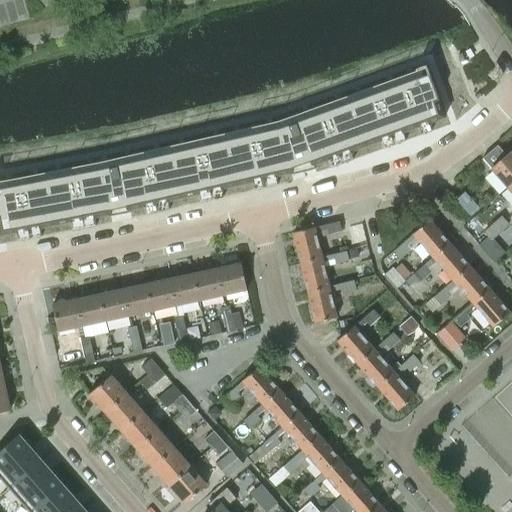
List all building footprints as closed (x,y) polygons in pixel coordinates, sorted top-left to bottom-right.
[(0,234),(108,214),(109,215),(131,211),(130,209),(290,172),(290,174),(315,168),(314,164),(445,117),(426,64),(424,65),(427,73),(281,127),(101,168),(0,187),(0,234)] [(499,144),(483,158),(492,168),(508,186),(511,182),(511,154),(510,152),(508,154),(499,144)] [(479,208),(465,191),(455,200),(470,216),(479,208)] [(494,223),(501,231),(509,224),(502,216),(494,223)] [(416,238),(432,257),(449,242),(429,219),(393,250),(400,258),(411,248),(408,245),(416,238)] [(294,232),(301,262),(323,257),(317,232),(328,229),(330,235),(342,231),(339,220),(294,232)] [(354,248),(368,245),(362,223),(348,227),(354,248)] [(492,238),(501,231),(494,223),(485,230),(492,238)] [(436,261),(453,280),(469,265),(449,242),(432,257),(414,273),(421,280),(430,271),(428,268),(436,261)] [(301,262),(309,291),(330,286),(324,261),(335,258),(336,263),(348,260),(346,251),(323,257),(301,262)] [(218,268),(224,295),(248,290),(242,263),(218,268)] [(456,284),(473,303),(490,288),(469,265),(453,280),(434,296),(440,303),(451,295),(447,291),(456,284)] [(398,287),(406,280),(394,266),(386,273),(398,287)] [(195,273),(201,300),(224,295),(218,268),(195,273)] [(171,278),(177,305),(201,300),(195,273),(171,278)] [(148,284),(154,311),(177,305),(171,278),(148,284)] [(356,290),(354,281),(354,279),(341,283),(330,286),(309,291),(316,322),(338,316),(331,291),(343,288),(344,293),(356,290)] [(378,280),(366,289),(375,300),(386,291),(378,280)] [(148,284),(125,289),(131,316),(154,311),(148,284)] [(510,311),(490,288),(473,303),(455,319),(461,326),(471,317),(468,314),(476,307),(493,326),(510,311)] [(102,294),(108,321),(131,316),(125,289),(102,294)] [(78,299),(84,326),(108,321),(102,294),(78,299)] [(60,331),(84,326),(78,299),(54,304),(60,331)] [(221,307),(224,320),(233,318),(230,305),(221,307)] [(337,340),(358,363),(375,348),(358,330),(367,322),(370,325),(380,317),(373,309),(337,340)] [(174,318),(176,329),(186,327),(183,315),(174,318)] [(411,317),(400,327),(407,336),(414,332),(419,326),(411,317)] [(236,330),(233,318),(224,320),(227,333),(236,330)] [(439,334),(453,350),(466,338),(452,322),(439,334)] [(128,328),(130,341),(140,339),(137,326),(128,328)] [(176,329),(179,343),(189,341),(186,327),(176,329)] [(393,332),(375,348),(358,363),(378,386),(394,371),(378,353),(387,345),(390,348),(400,340),(393,332)] [(162,336),(164,345),(175,343),(173,333),(162,336)] [(80,338),(83,351),(92,349),(90,336),(80,338)] [(130,341),(133,353),(142,351),(140,339),(130,341)] [(83,351),(86,364),(95,362),(92,349),(83,351)] [(394,371),(378,386),(398,409),(415,394),(398,375),(407,368),(410,370),(419,362),(413,354),(394,371)] [(150,357),(135,360),(147,375),(148,376),(158,367),(151,358),(150,357)] [(259,365),(224,396),(231,404),(241,395),(238,391),(246,385),(262,403),(279,388),(259,365)] [(148,376),(140,383),(146,390),(154,383),(155,384),(165,375),(158,367),(148,376)] [(91,393),(107,412),(129,393),(113,374),(91,393)] [(173,404),(180,412),(190,403),(174,385),(159,399),(167,408),(173,404)] [(0,412),(13,410),(7,386),(0,387),(0,412)] [(259,406),(245,419),(251,425),(261,417),(258,414),(266,407),(282,426),(299,411),(279,388),(262,403),(259,406)] [(129,393),(107,412),(123,430),(145,411),(129,393)] [(190,403),(180,412),(187,420),(197,411),(190,403)] [(145,411),(123,430),(138,448),(160,429),(145,411)] [(264,441),(263,443),(270,451),(282,441),(281,440),(278,436),(286,430),(302,449),(319,434),(299,411),(282,426),(264,441)] [(160,429),(138,448),(154,466),(176,447),(160,429)] [(204,439),(211,447),(221,439),(214,431),(204,439)] [(19,433),(0,450),(0,477),(8,486),(41,458),(19,433)] [(302,449),(285,464),(291,470),(301,462),(299,459),(306,453),(322,471),(339,456),(319,434),(302,449)] [(221,439),(211,447),(218,456),(228,447),(221,439)] [(176,447),(154,466),(170,484),(192,464),(176,447)] [(216,463),(226,475),(241,463),(231,451),(216,463)] [(322,471),(304,486),(311,494),(321,485),(318,482),(325,475),(342,494),(359,479),(339,456),(322,471)] [(41,458),(8,486),(29,511),(62,482),(41,458)] [(192,464),(170,484),(186,503),(208,483),(192,464)] [(285,464),(269,478),(274,485),(291,471),(291,470),(285,464)] [(325,509),(322,511),(321,511),(339,511),(348,511),(354,508),(357,511),(368,511),(379,503),(359,479),(342,494),(325,509)] [(62,482),(29,511),(30,511),(76,511),(83,506),(62,482)] [(250,494),(258,503),(269,493),(261,484),(250,494)] [(209,511),(230,511),(226,506),(236,498),(227,487),(209,503),(214,508),(209,511)] [(269,493),(258,503),(265,511),(266,511),(277,502),(269,493)] [(319,511),(310,501),(297,511),(319,511)] [(368,511),(387,511),(379,503),(368,511)]
